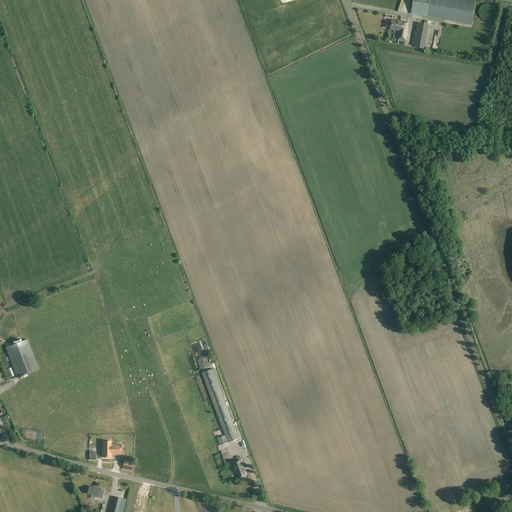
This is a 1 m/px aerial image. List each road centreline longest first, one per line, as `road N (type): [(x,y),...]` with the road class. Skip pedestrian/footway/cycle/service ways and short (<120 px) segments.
road 1 (unclassified): [(511,449),(344,0)]
road 2 (unclassified): [(279,511),(0,443)]
